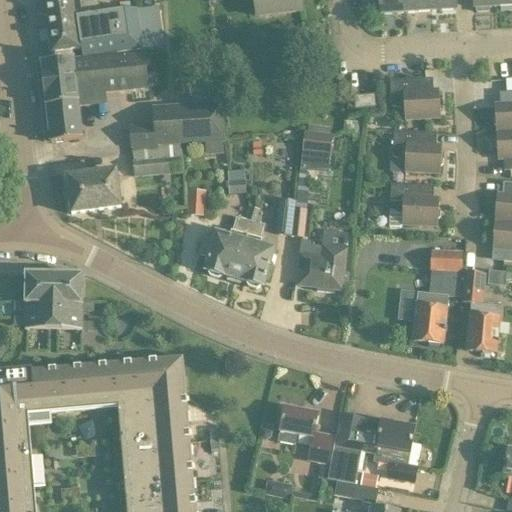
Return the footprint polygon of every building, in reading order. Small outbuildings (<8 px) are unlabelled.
[(80,51),(82,60),(141,53),(136,13),(100,17),(98,2),(80,4),(81,13),(74,14),(72,0),(40,0),(43,20),(46,19),(51,55),(80,51)] [(262,0),(265,17),(300,13),(298,0),(262,0)] [(379,0),(381,17),(406,15),(405,0),(379,0)] [(405,0),(406,15),(430,13),(429,0),(405,0)] [(429,0),(430,13),(455,12),(454,0),(429,0)] [(473,0),(474,11),(476,11),(476,15),(489,14),(488,10),(498,9),(497,0),(473,0)] [(511,0),(497,0),(498,9),(511,8),(511,0)] [(138,15),(141,35),(161,32),(158,12),(138,15)] [(47,97),(48,110),(49,112),(78,108),(94,106),(92,97),(146,90),(141,53),(82,60),(42,65),(44,78),(43,78),(45,97),(47,97)] [(391,109),(404,112),(405,123),(440,121),(438,93),(427,93),(426,81),(389,83),(391,109)] [(495,118),(493,120),(494,127),(496,130),(496,135),(511,133),(511,94),(505,95),(506,107),(494,107),(495,118)] [(375,97),(353,99),(354,112),(376,111),(375,97)] [(152,109),(153,127),(130,130),(132,152),(134,180),(182,175),(182,158),(182,149),(226,145),(222,104),(152,109)] [(48,110),(46,110),(51,146),(82,142),(78,108),(49,112),(48,110)] [(330,157),(333,137),(330,137),(330,129),(308,127),(308,134),(304,134),(301,154),(303,155),(301,173),(327,176),(329,157),(330,157)] [(393,133),(393,159),(405,163),(405,175),(440,176),(441,148),(430,148),(430,135),(393,133)] [(496,141),(494,143),(495,150),(497,152),(498,162),(509,161),(510,173),(511,173),(511,133),(496,135),(496,141)] [(246,196),(244,182),(243,172),(226,173),(228,183),(227,183),(228,197),(246,196)] [(71,217),(121,209),(115,173),(66,180),(71,217)] [(495,218),(495,224),(511,225),(511,185),(509,185),(508,197),(497,197),(496,207),(494,209),(494,215),(495,218)] [(390,212),(389,229),(399,230),(402,227),(437,229),(438,201),(433,201),(434,189),(391,187),(390,212)] [(204,219),(206,193),(188,192),(186,217),(204,219)] [(276,238),(292,239),(296,211),(296,204),(280,202),(276,238)] [(296,211),(292,239),(304,241),(307,213),(296,211)] [(223,278),(236,282),(252,224),(236,219),(231,239),(216,235),(214,245),(204,242),(200,256),(210,259),(206,273),(210,274),(212,279),(218,280),(223,278)] [(260,247),(265,227),(252,224),(236,282),(248,285),(250,289),(256,291),(260,289),(264,289),(275,251),(260,247)] [(504,252),(503,264),(511,264),(511,225),(495,224),(494,229),(492,231),(492,238),(494,241),(493,251),(504,252)] [(301,256),(297,288),(315,290),(315,292),(335,294),(335,292),(340,293),(345,253),(347,237),(329,235),(328,251),(320,250),(305,248),(304,256),(301,256)] [(438,297),(418,295),(413,342),(443,345),(447,300),(460,301),(462,255),(431,255),(430,273),(441,273),(438,297)] [(462,295),(461,304),(473,305),(472,317),(470,317),(467,352),(483,353),(485,356),(490,357),(493,354),(497,355),(500,319),(499,319),(500,308),(493,307),(481,306),(482,297),(484,277),(464,275),(462,295)] [(26,276),(26,332),(85,332),(85,276),(26,276)] [(18,375),(32,511),(185,511),(170,363),(18,375)] [(327,482),(330,483),(338,440),(314,435),(318,420),(320,421),(321,416),(303,412),(303,414),(284,411),(278,444),(294,447),(297,437),(312,440),(307,465),(320,467),(317,481),(327,482)] [(360,454),(374,456),(378,435),(362,433),(364,425),(362,422),(344,418),(341,420),(338,440),(330,483),(336,484),(354,487),(360,454)] [(378,435),(374,456),(373,465),(391,468),(389,481),(414,486),(416,470),(407,469),(409,457),(410,457),(415,431),(380,425),(378,435)] [(219,443),(218,431),(209,432),(210,444),(219,443)] [(211,456),(220,455),(219,443),(210,444),(211,456)] [(336,484),(334,499),(375,507),(378,492),(354,487),(336,484)]
